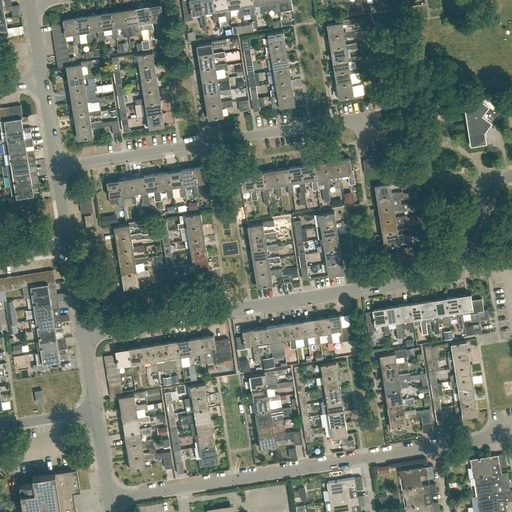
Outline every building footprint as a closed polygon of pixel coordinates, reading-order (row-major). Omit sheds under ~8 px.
[(207,23),(205,12),(204,12),(201,0),(189,0),(190,4),(182,6),(185,20),(193,19),(192,14),(201,13),(201,16),(200,16),(203,30),(207,29),(206,23),(207,23)] [(219,21),(218,16),(218,10),(216,10),(214,0),(201,0),(204,12),(205,12),(213,11),(214,14),(213,14),(214,22),(219,21)] [(226,20),(231,19),(230,8),(228,8),(227,0),(214,0),(216,10),(218,10),(218,16),(225,15),(226,20)] [(244,17),(243,14),(242,6),(241,6),(239,0),(227,0),(228,8),(230,8),(238,7),(238,10),(237,10),(238,18),(244,17)] [(253,5),(252,0),(239,0),(241,6),(242,6),(243,14),(250,13),(250,16),(256,15),(254,4),(253,5)] [(268,13),(267,8),(266,2),(265,3),(264,0),(252,0),(253,5),(254,4),(262,3),(263,6),(262,6),(263,14),(268,13)] [(279,0),(277,1),(277,0),(264,0),(265,3),(266,2),(267,8),(274,7),(275,12),(280,11),(279,0)] [(279,0),(280,11),(293,9),(291,0),(277,0),(277,1),(279,0)] [(503,27),(511,26),(511,0),(496,0),(499,19),(502,18),(503,27)] [(151,21),(152,20),(160,19),(160,23),(159,23),(161,30),(166,29),(164,18),(163,18),(161,3),(148,5),(151,21)] [(0,17),(6,17),(5,10),(11,9),(11,5),(4,6),(0,6),(0,17)] [(151,21),(148,5),(136,7),(139,23),(140,22),(141,29),(148,28),(148,32),(153,31),(154,31),(152,20),(151,21)] [(130,35),(142,33),(141,29),(140,22),(139,23),(136,7),(124,9),(126,24),(128,24),(130,35)] [(130,35),(128,24),(126,24),(124,9),(112,11),(114,26),(116,26),(124,25),(124,28),(123,28),(124,36),(130,35)] [(112,11),(100,13),(102,28),(104,28),(105,35),(111,34),(112,38),(118,37),(116,26),(114,26),(112,11)] [(105,39),(104,28),(102,28),(100,13),(87,15),(90,30),(91,30),(99,29),(100,32),(98,32),(100,40),(105,39)] [(90,30),(87,15),(75,17),(78,32),(79,32),(87,31),(87,34),(86,34),(88,42),(93,41),(91,30),(90,30)] [(12,16),(6,17),(0,17),(0,35),(9,34),(7,21),(13,20),(12,16)] [(63,19),(63,22),(64,28),(65,34),(74,33),(75,36),(74,36),(75,44),(81,43),(79,32),(78,32),(75,17),(63,19)] [(344,34),(344,32),(343,24),(346,24),(346,25),(354,24),(353,18),(341,20),(342,21),(327,24),(329,36),(344,34)] [(433,22),(437,52),(466,49),(477,55),(480,80),(488,84),(495,83),(500,75),(500,70),(507,69),(511,60),(511,56),(506,53),(505,46),(491,38),(489,22),(471,25),(467,32),(447,20),(433,22)] [(52,30),(64,28),(63,22),(51,24),(52,30)] [(346,46),(346,44),(345,36),(348,36),(348,37),(356,36),(355,30),(344,32),(344,34),(329,36),(331,48),(346,46)] [(269,46),(285,43),(283,31),(267,33),(269,46)] [(214,54),(214,53),(213,46),(226,44),(226,38),(222,39),(211,41),(211,42),(196,44),(198,57),(214,54)] [(348,58),(348,56),(347,49),(349,48),(350,49),(357,48),(357,42),(346,44),(346,46),(331,48),(333,60),(348,58)] [(271,58),(287,55),(285,43),(269,46),(271,58)] [(139,66),(155,64),(153,51),(137,54),(139,66)] [(216,67),(216,65),(214,57),(218,57),(218,58),(225,57),(224,51),(214,53),(214,54),(198,57),(200,69),(216,67)] [(273,70),(289,67),(287,55),(271,58),(273,70)] [(350,70),(350,68),(348,61),(351,61),(352,62),(359,60),(359,55),(348,56),(348,58),(333,60),(335,73),(350,70)] [(66,65),(70,64),(69,58),(57,60),(58,66),(66,65)] [(83,75),(83,74),(82,66),(85,66),(86,67),(93,65),(92,60),(81,62),(81,63),(70,64),(66,65),(68,77),(83,75)] [(113,71),(120,70),(118,60),(112,62),(113,71)] [(218,79),(218,77),(216,70),(220,69),(220,70),(227,69),(226,63),(216,65),(216,67),(200,69),(202,81),(218,79)] [(141,78),(157,76),(155,64),(139,66),(140,74),(136,75),(137,79),(141,78)] [(275,82),(291,79),(289,67),(273,70),(275,82)] [(352,82),(351,81),(350,73),(353,73),(354,74),(361,72),(360,67),(350,68),(350,70),(335,73),(337,85),(352,82)] [(85,87),(85,86),(84,78),(87,78),(87,79),(95,77),(94,72),(83,74),(83,75),(68,77),(70,90),(85,87)] [(115,83),(122,82),(120,73),(114,74),(115,83)] [(220,89),(230,88),(228,75),(218,77),(218,79),(202,81),(204,93),(220,91),(220,89)] [(143,91),(159,88),(157,76),(141,78),(143,91)] [(271,95),(277,94),(293,92),(291,79),(275,82),(276,89),(270,90),(271,95)] [(352,82),(337,85),(339,97),(354,95),(352,85),(355,85),(355,86),(363,85),(362,79),(351,81),(352,82)] [(374,90),(382,89),(380,79),(373,80),(374,90)] [(87,99),(87,98),(86,90),(89,90),(89,91),(97,90),(96,84),(85,86),(85,87),(70,90),(72,102),(87,99)] [(135,104),(140,103),(161,100),(159,88),(143,91),(144,97),(134,99),(135,104)] [(222,103),(221,101),(220,94),(223,93),(224,94),(231,93),(230,88),(220,89),(220,91),(204,93),(206,106),(222,103)] [(277,94),(271,95),(273,107),(295,104),(293,92),(277,94)] [(89,112),(89,110),(88,103),(91,102),(91,103),(99,102),(98,96),(87,98),(87,99),(72,102),(74,114),(89,112)] [(258,98),(251,99),(252,102),(253,111),(260,110),(259,105),(265,105),(264,97),(258,98)] [(238,101),(240,111),(250,109),(248,99),(238,101)] [(470,145),(486,143),(484,132),(498,113),(480,100),(479,99),(479,100),(463,102),(470,145)] [(147,115),(163,112),(161,100),(140,103),(142,116),(147,115)] [(222,103),(206,106),(208,118),(224,116),(222,106),(225,106),(226,107),(233,106),(232,100),(221,101),(222,103)] [(91,124),(91,122),(90,115),(93,114),(93,115),(101,114),(100,108),(89,110),(89,112),(74,114),(76,126),(91,124)] [(163,112),(147,115),(149,127),(165,125),(163,112)] [(6,130),(23,128),(22,121),(29,120),(28,115),(22,116),(22,117),(22,116),(17,117),(11,118),(5,119),(4,119),(4,120),(1,120),(2,131),(6,130)] [(118,120),(111,121),(113,133),(120,132),(118,120)] [(91,122),(91,124),(76,126),(78,139),(93,136),(92,127),(95,127),(95,128),(103,126),(102,121),(91,122)] [(8,142),(25,139),(24,132),(31,131),(30,127),(23,128),(6,130),(8,142)] [(4,153),(9,152),(27,150),(26,146),(33,145),(32,138),(25,139),(8,142),(3,142),(4,153)] [(11,164),(29,161),(28,154),(34,153),(33,149),(27,150),(9,152),(11,164)] [(340,174),(341,174),(349,173),(349,176),(348,176),(349,184),(355,183),(353,170),(352,170),(350,157),(337,159),(340,174)] [(343,185),(341,174),(340,174),(337,159),(325,161),(328,176),(329,176),(337,175),(337,178),(336,178),(337,186),(343,185)] [(9,175),(30,172),(29,165),(36,164),(35,160),(29,161),(11,164),(7,164),(9,175)] [(330,187),(329,176),(328,176),(325,161),(313,162),(315,178),(317,178),(324,177),(325,180),(324,180),(325,188),(330,187)] [(318,189),(317,178),(315,178),(313,162),(301,164),(303,180),(304,180),(312,179),(313,182),(312,182),(313,190),(318,189)] [(207,181),(208,180),(216,179),(217,183),(215,183),(217,190),(222,189),(220,178),(219,178),(217,163),(205,165),(207,181)] [(306,191),(304,180),(303,180),(301,164),(289,166),(291,182),(292,182),(300,181),(301,184),(299,184),(301,191),(298,191),(300,204),(307,203),(305,191),(306,191)] [(210,191),(208,180),(207,181),(205,165),(192,167),(195,183),(196,182),(204,181),(205,185),(203,185),(204,192),(210,191)] [(294,193),(292,182),(291,182),(289,166),(276,168),(279,184),(280,184),(288,183),(289,186),(287,186),(289,194),(294,193)] [(198,193),(196,182),(195,183),(192,167),(180,169),(183,184),(184,184),(192,183),(192,186),(191,187),(192,194),(198,193)] [(282,195),(280,184),(279,184),(276,168),(264,170),(267,186),(268,186),(276,185),(276,188),(275,188),(276,196),(282,195)] [(186,195),(184,184),(183,184),(180,169),(168,171),(171,186),(172,186),(180,185),(180,188),(179,189),(180,196),(186,195)] [(270,197),(268,186),(267,186),(264,170),(252,172),(255,188),(256,188),(264,187),(264,190),(263,190),(265,204),(269,204),(268,197),(270,197)] [(10,186),(15,185),(32,183),(31,176),(38,175),(37,171),(30,172),(9,175),(10,186)] [(174,197),(172,186),(171,186),(168,171),(156,173),(158,188),(160,188),(167,187),(168,190),(167,191),(168,198),(174,197)] [(257,199),(256,188),(255,188),(252,172),(240,174),(239,174),(242,190),(251,189),(252,192),(251,192),(252,200),(257,199)] [(161,199),(160,188),(158,188),(156,173),(144,175),(146,190),(147,190),(155,189),(156,192),(155,192),(156,200),(161,199)] [(147,190),(146,190),(144,175),(131,177),(134,192),(135,192),(143,191),(143,194),(142,194),(143,201),(142,202),(143,210),(149,210),(149,207),(150,207),(149,201),(147,190)] [(137,203),(135,192),(134,192),(131,177),(119,179),(122,194),(123,194),(131,193),(131,196),(130,196),(131,204),(137,203)] [(119,179),(107,181),(109,196),(110,202),(118,201),(119,206),(125,205),(123,194),(122,194),(119,179)] [(392,194),(392,192),(390,185),(394,184),(394,186),(401,184),(400,179),(389,181),(389,182),(374,184),(376,197),(392,194)] [(32,183),(15,185),(16,196),(9,198),(10,204),(30,201),(29,195),(34,194),(33,187),(39,186),(39,182),(32,183)] [(394,206),(394,205),(392,197),(396,197),(396,198),(403,196),(403,192),(402,191),(392,192),(392,194),(376,197),(378,209),(394,206)] [(352,193),(345,195),(346,203),(354,201),(352,193)] [(396,219),(396,217),(394,209),(398,209),(398,210),(405,209),(404,203),(394,205),(394,206),(378,209),(380,221),(396,219)] [(320,226),(336,223),(334,211),(318,213),(320,226)] [(187,227),(203,224),(201,212),(185,214),(186,222),(177,224),(178,228),(187,227)] [(110,223),(108,215),(101,216),(102,224),(110,223)] [(398,231),(398,229),(396,222),(399,221),(400,222),(407,221),(406,215),(396,217),(396,219),(380,221),(382,234),(398,231)] [(289,217),(273,219),(274,225),(290,222),(289,217)] [(265,235),(265,233),(263,225),(267,225),(267,226),(274,225),(273,219),(262,221),(262,222),(247,225),(249,237),(265,235)] [(132,236),(131,234),(130,226),(133,226),(133,227),(141,226),(140,220),(129,222),(129,223),(114,226),(116,238),(132,236)] [(318,239),(322,238),(338,236),(336,223),(320,226),(316,226),(318,239)] [(189,239),(205,237),(203,224),(187,227),(189,239)] [(420,239),(429,238),(427,226),(418,227),(420,239)] [(409,233),(409,229),(408,227),(398,229),(398,231),(382,234),(384,246),(404,242),(403,234),(409,233)] [(267,247),(267,245),(265,238),(269,237),(269,238),(276,237),(275,231),(265,233),(265,235),(249,237),(251,249),(267,247)] [(133,248),(133,246),(132,239),(135,238),(135,239),(143,238),(142,232),(131,234),(132,236),(116,238),(118,250),(133,248)] [(163,244),(170,243),(168,233),(162,235),(163,244)] [(324,250),(340,248),(338,236),(322,238),(323,245),(317,246),(317,251),(324,250)] [(191,251),(207,249),(205,237),(189,239),(191,251)] [(269,259),(268,258),(267,250),(270,249),(271,250),(278,249),(277,244),(267,245),(267,247),(251,249),(253,262),(269,259)] [(135,260),(135,259),(134,251),(137,250),(137,251),(145,250),(144,245),(133,246),(133,248),(118,250),(120,263),(135,260)] [(165,256),(172,255),(170,246),(164,247),(165,256)] [(326,262),(342,260),(340,248),(324,250),(326,262)] [(193,263),(209,261),(207,249),(191,251),(193,263)] [(271,271),(270,270),(269,262),(272,261),(273,263),(280,261),(279,256),(268,258),(269,259),(253,262),(255,274),(271,271)] [(137,272),(137,271),(136,263),(139,262),(139,264),(147,262),(146,257),(135,259),(135,260),(120,263),(122,275),(137,272)] [(167,268),(174,267),(172,258),(166,259),(167,268)] [(342,260),(326,262),(328,275),(344,272),(342,260)] [(209,261),(193,263),(195,276),(211,273),(209,261)] [(271,271),(255,274),(257,286),(273,284),(271,275),(274,274),(275,275),(282,274),(281,268),(270,270),(271,271)] [(137,272),(122,275),(124,287),(139,285),(138,275),(141,275),(141,276),(149,275),(148,269),(137,271),(137,272)] [(169,280),(176,279),(174,270),(168,271),(169,280)] [(31,285),(32,297),(50,294),(56,293),(55,286),(54,282),(49,282),(48,283),(48,282),(43,283),(38,284),(32,285),(31,285)] [(50,294),(32,297),(34,308),(52,305),(58,304),(57,297),(56,293),(50,294)] [(461,310),(469,308),(470,312),(471,321),(489,318),(487,309),(483,309),(481,298),(471,299),(470,293),(458,294),(461,310)] [(463,321),(461,310),(458,294),(446,296),(448,312),(449,312),(457,310),(458,314),(456,314),(457,322),(459,328),(464,327),(463,321)] [(451,323),(449,312),(448,312),(446,296),(434,298),(436,314),(437,314),(445,313),(445,316),(444,316),(445,324),(451,323)] [(439,325),(437,314),(436,314),(434,298),(421,300),(424,316),(425,316),(432,314),(433,318),(432,318),(433,326),(434,332),(440,332),(439,325)] [(428,333),(425,316),(424,316),(421,300),(409,302),(412,318),(413,318),(420,316),(421,320),(420,320),(421,328),(422,334),(428,333)] [(414,329),(413,318),(412,318),(409,302),(397,304),(400,320),(401,320),(408,318),(409,322),(408,322),(409,330),(414,329)] [(52,305),(34,308),(36,319),(60,315),(59,308),(58,304),(52,305)] [(401,320),(400,320),(397,304),(385,306),(387,322),(388,322),(396,320),(396,324),(395,324),(397,336),(403,335),(401,320)] [(390,333),(388,322),(387,322),(385,306),(372,308),(372,311),(365,312),(368,330),(376,329),(375,324),(384,322),(384,326),(383,326),(384,334),(390,333)] [(330,331),(331,331),(339,330),(339,333),(338,333),(339,341),(353,339),(350,324),(342,326),(340,313),(328,315),(330,331)] [(38,330),(55,327),(54,320),(60,319),(60,315),(36,319),(31,320),(32,331),(38,330)] [(333,342),(331,331),(330,331),(328,315),(315,317),(318,333),(319,333),(327,332),(327,335),(326,335),(327,343),(333,342)] [(321,344),(319,333),(318,333),(315,317),(303,319),(306,335),(307,335),(314,333),(315,337),(314,337),(315,344),(321,344)] [(308,346),(307,335),(306,335),(303,319),(291,321),(294,337),(295,337),(302,335),(303,339),(302,339),(303,346),(308,346)] [(296,348),(295,337),(294,337),(291,321),(279,323),(281,339),(282,339),(290,337),(290,341),(289,341),(291,348),(296,348)] [(284,349),(282,339),(281,339),(279,323),(266,325),(269,341),(270,341),(272,351),(284,349)] [(266,352),(272,351),(270,341),(269,341),(266,325),(254,327),(257,343),(258,342),(266,341),(266,345),(265,345),(266,352)] [(39,341),(57,338),(56,331),(62,330),(62,326),(55,327),(38,330),(39,341)] [(260,353),(258,342),(257,343),(254,327),(242,329),(243,335),(236,336),(238,348),(245,347),(245,345),(253,343),(254,347),(253,347),(254,354),(255,362),(261,361),(260,353)] [(214,339),(213,333),(201,335),(204,351),(205,351),(207,360),(213,359),(213,361),(232,358),(228,337),(214,339)] [(189,337),(192,353),(193,353),(201,352),(201,355),(200,355),(201,362),(207,362),(207,360),(205,351),(204,351),(201,335),(189,337)] [(41,352),(59,349),(58,342),(64,341),(64,337),(57,338),(39,341),(41,352)] [(195,364),(193,353),(192,353),(189,337),(177,339),(180,355),(181,355),(188,353),(189,357),(188,357),(189,364),(195,364)] [(182,365),(181,355),(180,355),(177,339),(165,341),(167,357),(169,357),(176,355),(177,359),(176,359),(177,366),(182,365)] [(452,355),(468,353),(466,340),(450,343),(452,351),(446,351),(446,356),(452,355)] [(170,367),(169,357),(167,357),(165,341),(153,343),(155,359),(156,359),(164,357),(165,361),(164,361),(165,368),(170,367)] [(158,369),(156,359),(155,359),(153,343),(140,345),(143,361),(144,361),(152,359),(152,363),(151,363),(152,370),(158,369)] [(146,371),(144,361),(143,361),(140,345),(128,347),(131,363),(132,363),(139,361),(140,365),(139,365),(140,372),(146,371)] [(296,347),(297,356),(307,354),(306,346),(296,347)] [(134,373),(132,363),(131,363),(128,347),(115,349),(116,353),(117,359),(118,365),(127,363),(128,367),(127,367),(128,374),(134,373)] [(65,348),(59,349),(41,352),(43,363),(32,364),(33,371),(47,369),(46,363),(67,359),(65,348)] [(397,364),(396,363),(395,355),(399,354),(399,355),(406,354),(405,349),(394,351),(394,352),(379,354),(381,367),(397,364)] [(454,368),(470,365),(468,353),(452,355),(454,363),(448,364),(448,369),(454,368)] [(118,366),(118,365),(117,359),(105,361),(106,367),(118,366)] [(322,376),(338,374),(336,361),(320,364),(322,376)] [(399,376),(399,375),(397,367),(401,367),(401,368),(408,366),(407,361),(396,363),(397,364),(381,367),(383,379),(399,376)] [(456,380),(472,377),(470,365),(454,368),(455,375),(451,375),(452,381),(456,380)] [(267,385),(266,383),(265,375),(268,375),(268,376),(276,375),(285,373),(284,368),(264,372),(264,373),(249,375),(251,387),(267,385)] [(399,376),(383,379),(385,391),(401,389),(400,387),(408,386),(407,379),(410,378),(420,377),(420,373),(410,374),(409,373),(399,375),(399,376)] [(340,386),(338,374),(322,376),(323,383),(317,384),(318,389),(324,389),(340,386)] [(458,392),(474,390),(472,377),(456,380),(457,387),(452,388),(453,393),(457,392),(458,392)] [(269,397),(268,395),(267,388),(270,387),(270,388),(278,387),(277,381),(266,383),(267,385),(251,387),(253,400),(269,397)] [(192,397),(208,395),(206,382),(190,384),(192,397)] [(298,393),(305,392),(303,382),(297,383),(298,393)] [(403,401),(402,399),(401,391),(404,391),(405,392),(412,391),(411,385),(408,386),(400,387),(401,389),(385,391),(387,403),(403,401)] [(340,386),(324,389),(318,389),(319,396),(322,396),(323,401),(326,401),(342,398),(340,386)] [(38,403),(44,401),(43,396),(43,390),(36,391),(37,400),(38,403)] [(136,406),(136,404),(135,396),(138,396),(139,397),(146,396),(145,390),(133,392),(134,393),(123,395),(119,396),(121,408),(136,406)] [(460,404),(476,402),(474,390),(458,392),(459,399),(454,400),(454,405),(460,404)] [(166,401),(173,400),(171,391),(165,392),(166,401)] [(271,409),(270,408),(269,400),(272,399),(272,400),(280,399),(279,394),(268,395),(269,397),(253,400),(255,412),(271,409)] [(194,409),(210,407),(208,395),(192,397),(193,404),(186,405),(187,410),(194,409)] [(8,396),(1,397),(0,396),(0,408),(10,407),(8,396)] [(405,413),(404,411),(403,404),(406,403),(407,404),(414,403),(413,397),(402,399),(403,401),(387,403),(389,416),(405,413)] [(322,414),(328,413),(344,410),(342,398),(326,401),(327,408),(322,409),(322,414)] [(138,418),(138,416),(137,409),(140,408),(140,410),(148,408),(147,402),(136,404),(136,406),(121,408),(123,420),(138,418)] [(462,416),(478,414),(476,402),(460,404),(461,411),(455,412),(456,417),(462,416)] [(273,422),(272,420),(271,413),(274,413),(275,414),(291,411),(290,406),(281,408),(281,406),(270,408),(271,409),(255,412),(257,424),(273,422)] [(181,424),(196,422),(211,419),(210,407),(194,409),(195,418),(191,418),(191,416),(180,418),(181,424)] [(430,408),(420,410),(422,422),(432,421),(430,408)] [(330,425),(346,423),(344,410),(328,413),(330,425)] [(416,415),(415,410),(404,411),(405,413),(389,416),(391,428),(395,427),(396,432),(398,433),(406,432),(407,430),(406,425),(407,425),(405,416),(408,415),(409,416),(416,415)] [(140,430),(140,429),(139,421),(142,420),(143,421),(150,420),(149,415),(138,416),(138,418),(123,420),(125,433),(140,430)] [(170,426),(177,425),(175,415),(169,417),(170,426)] [(275,434),(274,432),(273,424),(276,424),(276,425),(284,424),(283,418),(272,420),(273,422),(257,424),(259,436),(275,434)] [(198,434),(213,431),(211,419),(196,422),(198,434)] [(346,423),(330,425),(333,443),(341,442),(340,436),(347,435),(346,423)] [(142,442),(142,441),(141,433),(144,433),(144,434),(152,432),(151,427),(140,429),(140,430),(125,433),(127,445),(142,442)] [(172,438),(179,437),(177,428),(171,429),(172,438)] [(275,434),(259,436),(261,449),(276,446),(275,440),(293,437),(294,444),(303,442),(301,430),(285,432),(285,430),(274,432),(275,434)] [(200,446),(215,444),(213,431),(198,434),(199,441),(195,442),(196,447),(200,446)] [(306,442),(313,440),(311,431),(305,433),(306,442)] [(144,455),(144,453),(143,445),(146,445),(146,446),(154,445),(153,439),(142,441),(142,442),(127,445),(129,457),(144,455)] [(174,450),(181,449),(179,440),(172,441),(174,450)] [(215,444),(200,446),(201,458),(198,458),(200,466),(215,464),(214,456),(217,456),(215,444)] [(144,455),(129,457),(131,470),(146,467),(145,458),(148,457),(148,458),(156,457),(155,451),(144,453),(144,455)] [(165,468),(173,467),(171,451),(163,452),(165,468)] [(176,463),(182,462),(183,462),(181,452),(174,453),(176,463)] [(505,453),(469,459),(472,477),(493,474),(492,464),(499,463),(500,467),(507,466),(505,453)] [(183,462),(182,462),(176,463),(178,473),(184,472),(183,462)] [(432,465),(398,470),(401,489),(422,485),(420,475),(428,474),(428,479),(434,478),(432,465)] [(76,511),(74,492),(81,491),(81,490),(77,468),(33,475),(34,482),(23,484),(25,491),(21,491),(23,508),(24,511),(76,511)] [(493,474),(472,477),(475,496),(496,492),(494,482),(502,481),(503,485),(509,484),(507,471),(501,473),(493,474)] [(323,491),(325,501),(350,497),(348,487),(356,486),(356,489),(363,488),(361,476),(354,477),(326,482),(327,490),(323,491)] [(435,483),(429,484),(422,485),(401,489),(404,507),(425,504),(425,503),(423,493),(431,492),(431,494),(437,493),(435,483)] [(299,493),(306,492),(305,487),(298,488),(298,490),(294,491),(295,497),(299,496),(299,493)] [(475,496),(471,496),(473,511),(489,511),(499,510),(497,500),(505,499),(505,501),(511,499),(510,490),(504,491),(496,492),(475,496)] [(352,511),(351,505),(359,504),(359,505),(365,504),(363,494),(357,495),(350,497),(325,501),(326,511),(352,511)] [(438,501),(432,502),(425,503),(425,504),(404,507),(404,511),(426,511),(433,510),(434,511),(440,511),(438,501)]
